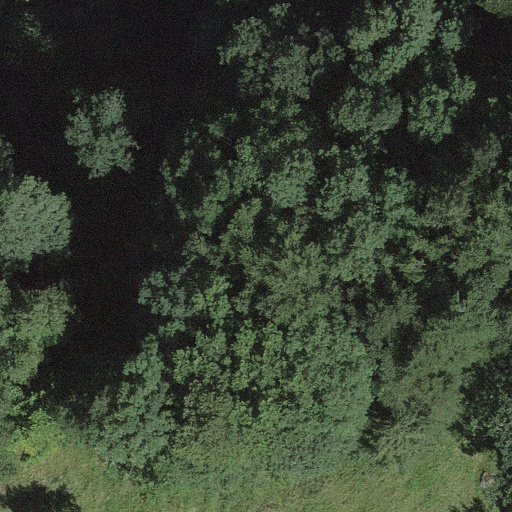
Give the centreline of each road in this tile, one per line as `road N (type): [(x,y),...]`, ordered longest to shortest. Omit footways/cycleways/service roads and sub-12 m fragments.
road 1 (track): [(511,22),(474,67),(131,156),(27,135)]
road 2 (track): [(27,135),(192,36),(210,0)]
